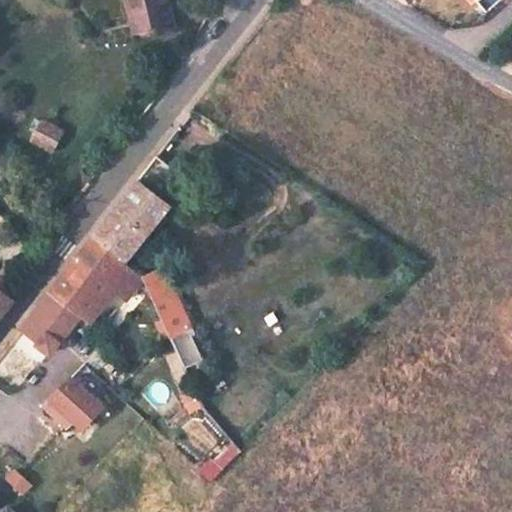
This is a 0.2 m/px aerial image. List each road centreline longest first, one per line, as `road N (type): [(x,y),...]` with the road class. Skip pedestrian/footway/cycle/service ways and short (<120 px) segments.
road 1 (unclassified): [(0,335),(251,0)]
road 2 (unclassified): [(511,86),(359,0)]
